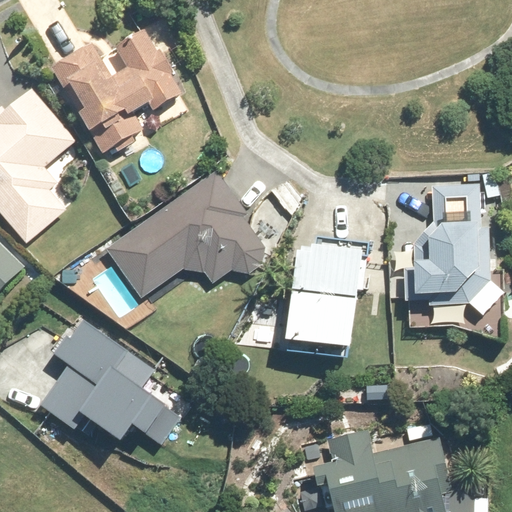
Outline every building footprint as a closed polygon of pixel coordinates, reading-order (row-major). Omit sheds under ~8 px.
[(148,39),(119,56),(130,75),(114,85),(95,53),(55,77),(86,129),(82,131),(94,151),(97,149),(106,163),(148,138),(141,126),(184,101),(173,82),(177,80),(162,55),(158,57),(148,39)] [(0,219),(29,253),(70,218),(63,209),(72,201),(61,187),(62,167),(75,156),(72,153),(78,147),(33,93),(7,116),(4,112),(0,115),(0,219)] [(252,283),(264,274),(268,255),(244,222),(249,219),(219,176),(110,255),(118,269),(109,275),(120,292),(129,285),(143,306),(184,275),(206,279),(215,291),(235,277),(237,281),(252,283)] [(417,274),(407,275),(409,315),(420,314),(420,317),(475,316),(494,290),(491,234),(485,236),(482,192),(434,193),(436,230),(416,251),(417,274)] [(0,304),(30,275),(0,244),(0,304)] [(303,254),(292,359),(359,371),(366,300),(368,301),(373,252),(320,244),(318,255),(303,254)] [(129,425),(159,445),(182,411),(143,384),(155,366),(80,314),(54,351),(66,360),(35,405),(73,431),(85,414),(120,438),(129,425)] [(337,473),(317,478),(323,501),(332,499),(335,511),(447,511),(445,502),(456,499),(441,443),(376,461),(369,436),(330,447),(337,473)]
